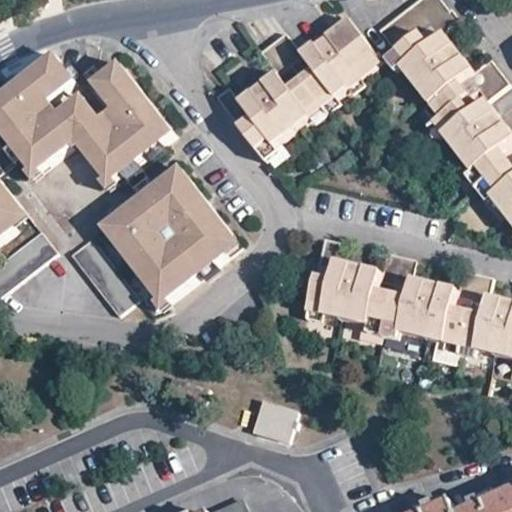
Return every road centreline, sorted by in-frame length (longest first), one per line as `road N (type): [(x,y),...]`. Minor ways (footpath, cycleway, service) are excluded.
road 1 (residential): [(158,10),(166,52),(273,200),(283,233),(184,329),(166,336),(0,318)]
road 2 (residential): [(158,10),(75,25),(0,52)]
